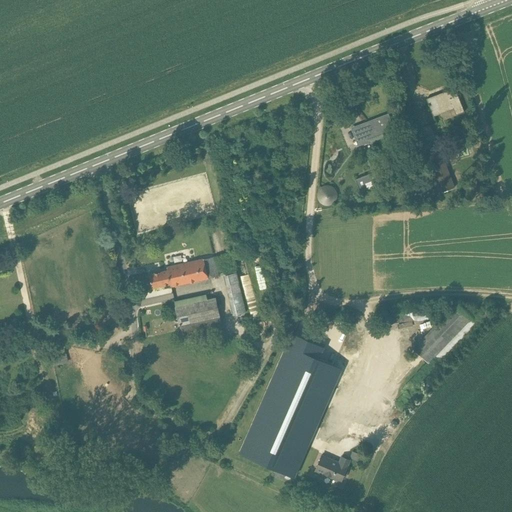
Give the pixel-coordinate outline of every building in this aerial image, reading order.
[(455,87),(427,98),(432,113),(452,106),(456,115),(465,112),(455,87)] [(353,131),(358,146),(370,142),(368,137),(394,128),(389,113),(377,118),(364,123),(363,123),(365,127),(361,129),(361,128),(353,131)] [(437,143),(430,125),(416,131),(423,148),(437,143)] [(455,188),(439,148),(425,154),(441,193),(442,193),(455,188)] [(375,172),(356,179),(360,190),(379,182),(375,172)] [(316,193),(328,205),(339,196),(327,183),(316,193)] [(220,275),(215,256),(167,267),(168,270),(150,274),(153,288),(171,284),(171,286),(209,278),(220,275)] [(223,276),(233,315),(246,312),(237,273),(223,276)] [(175,305),(181,332),(183,343),(224,333),(221,323),(215,296),(208,298),(206,293),(174,300),(175,305)] [(457,302),(414,348),(430,363),(432,360),(472,318),(472,317),(457,302)] [(324,348),(292,334),(240,451),(296,476),(320,419),(324,411),(342,370),(319,360),(324,348)] [(53,366),(69,362),(64,345),(48,349),(53,366)] [(322,455),(316,470),(338,480),(336,483),(340,484),(350,460),(342,456),(339,464),(334,462),(335,460),(322,455)]
